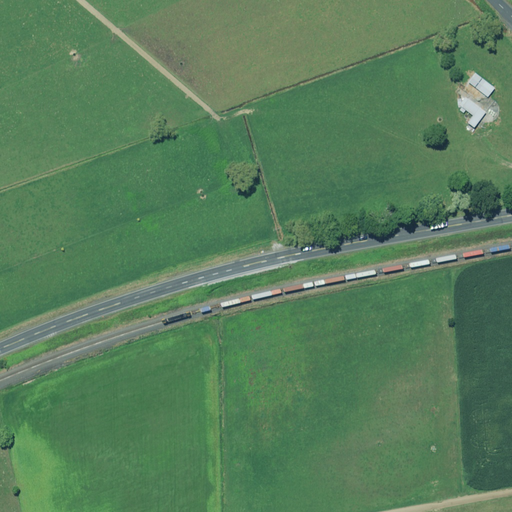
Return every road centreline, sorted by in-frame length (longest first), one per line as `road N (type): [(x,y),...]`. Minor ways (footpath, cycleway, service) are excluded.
road 1 (secondary): [(0,349),(248,264),(511,215)]
road 2 (track): [(83,0),(213,105)]
road 3 (track): [(379,511),(511,487)]
